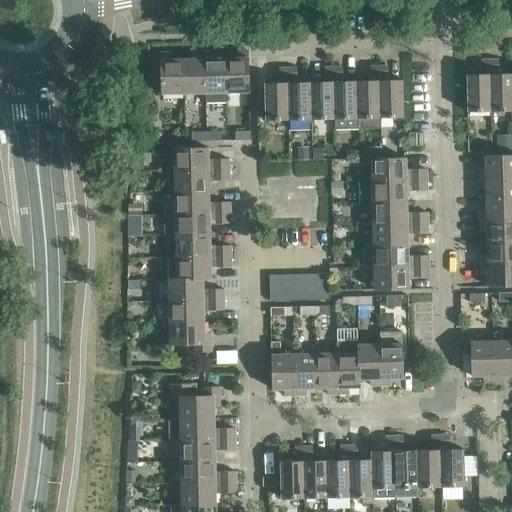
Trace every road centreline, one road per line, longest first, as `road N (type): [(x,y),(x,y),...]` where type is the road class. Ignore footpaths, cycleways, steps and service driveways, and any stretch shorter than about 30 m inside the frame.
road 1 (residential): [(449,399),(445,39)]
road 2 (tertiary): [(31,511),(48,369),(38,174)]
road 3 (residential): [(254,422),(249,144)]
road 4 (residential): [(254,422),(405,419),(449,399)]
road 5 (residential): [(257,41),(445,39)]
